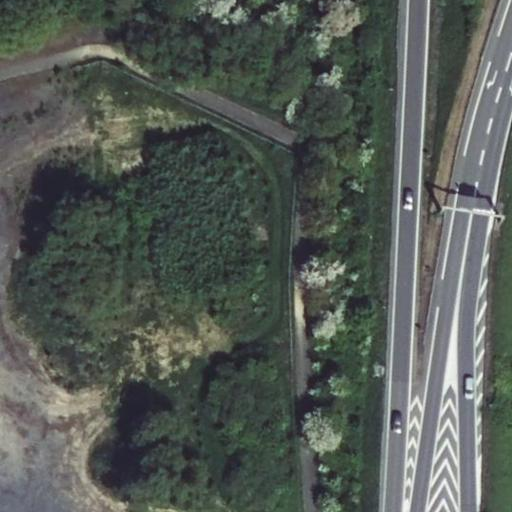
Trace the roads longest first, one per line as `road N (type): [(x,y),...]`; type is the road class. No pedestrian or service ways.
road 1 (trunk): [(419,0),(391,511)]
road 2 (secondary): [(497,101),(460,233),(416,511)]
road 3 (trunk): [(497,101),(467,311),(469,511)]
